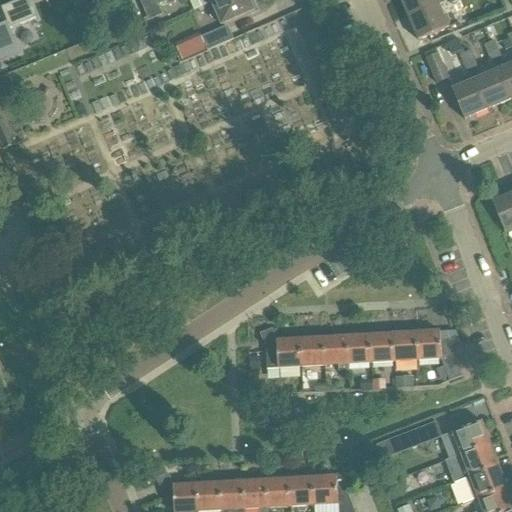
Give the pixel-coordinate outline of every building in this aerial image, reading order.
[(0,61),(19,53),(10,30),(36,19),(28,0),(21,0),(1,9),(0,6),(0,61)] [(139,0),(143,8),(157,2),(156,0),(139,0)] [(189,0),(195,11),(211,4),(219,0),(189,0)] [(250,0),(219,0),(211,4),(221,26),(253,12),(252,9),(254,8),(250,0)] [(435,0),(399,0),(407,19),(438,6),(435,0)] [(157,2),(143,8),(149,22),(163,15),(157,2)] [(438,6),(407,19),(418,43),(449,30),(438,6)] [(202,39),(208,50),(231,40),(226,28),(202,39)] [(460,56),(465,54),(459,40),(447,45),(453,58),(460,56)] [(502,58),(495,41),(484,45),(491,62),(502,58)] [(465,54),(460,56),(467,72),(478,68),(472,52),(465,54)] [(448,81),(437,56),(425,61),(436,86),(448,81)] [(511,100),(511,65),(499,70),(511,100)] [(511,100),(499,70),(475,80),(488,110),(511,100)] [(488,110),(475,80),(451,91),(463,121),(488,110)] [(0,148),(1,151),(15,145),(0,108),(0,148)] [(511,231),(511,195),(493,203),(506,234),(511,231)] [(259,333),(263,342),(276,337),(273,328),(259,333)] [(440,361),(442,366),(456,361),(453,353),(441,357),(440,338),(441,338),(440,332),(415,334),(416,362),(440,361)] [(415,334),(393,335),(394,363),(416,362),(415,334)] [(393,335),(370,337),(371,365),(394,363),(393,335)] [(276,337),(263,342),(264,346),(266,350),(277,346),(278,342),(276,337)] [(371,365),(370,337),(347,338),(348,366),(371,365)] [(348,366),(347,338),(323,339),(325,367),(338,366),(338,372),(348,372),(348,366)] [(441,357),(453,353),(448,340),(441,340),(441,338),(440,338),(441,357)] [(325,367),(323,339),(300,340),(301,368),(325,367)] [(266,350),(267,370),(301,368),(300,340),(278,342),(277,346),(266,350)] [(260,370),(262,370),(261,358),(259,358),(259,354),(250,355),(250,358),(249,358),(250,371),(251,375),(252,375),(261,374),(260,370)] [(459,368),(456,361),(442,366),(445,373),(459,368)] [(462,377),(459,368),(445,373),(448,383),(462,377)] [(397,390),(414,389),(413,378),(396,379),(397,390)] [(359,382),(360,392),(372,391),(372,381),(359,382)] [(386,391),(386,381),(374,381),(375,391),(386,391)] [(483,423),(442,438),(451,461),(462,457),(492,446),(483,423)] [(387,442),(393,457),(439,439),(433,424),(387,442)] [(462,457),(471,479),(500,468),(492,446),(462,457)] [(163,464),(140,473),(144,484),(156,480),(168,475),(163,464)] [(500,468),(471,479),(456,485),(465,506),(479,501),(480,501),(509,490),(500,468)] [(168,475),(156,480),(159,487),(172,482),(169,475),(168,475)] [(337,501),(348,496),(347,492),(356,488),(351,477),(344,477),(335,478),(337,501)] [(351,504),(348,496),(337,501),(335,478),(312,479),(314,506),(338,504),(339,509),(351,504)] [(312,479),(289,480),(291,507),(314,506),(312,479)] [(289,480),(266,482),(267,509),(291,507),(289,480)] [(172,482),(159,487),(162,496),(174,492),(174,487),(172,482)] [(243,483),(244,510),(257,509),(257,511),(266,511),(267,509),(266,482),(246,483),(243,483)] [(243,483),(219,484),(221,511),(220,511),(244,511),(244,510),(243,483)] [(219,484),(197,486),(198,511),(215,511),(221,511),(219,484)] [(173,507),(173,511),(198,511),(197,486),(174,487),(174,492),(162,496),(166,507),(173,507)] [(511,511),(511,498),(509,490),(480,501),(484,511),(483,511),(511,511)]
